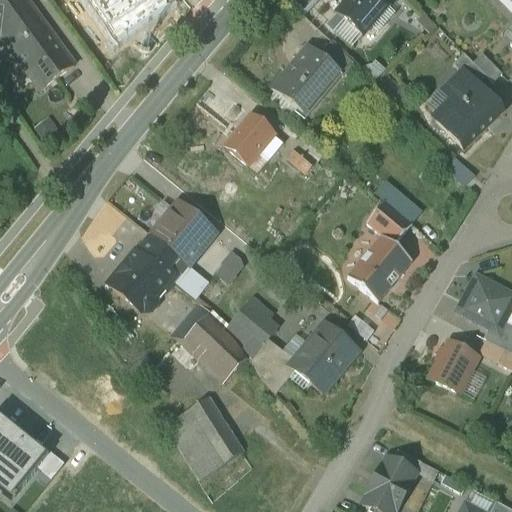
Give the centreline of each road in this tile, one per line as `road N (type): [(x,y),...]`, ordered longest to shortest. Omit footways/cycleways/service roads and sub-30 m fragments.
road 1 (tertiary): [(223,24),(0,304)]
road 2 (residential): [(309,511),(380,405),(381,378),(452,257)]
road 3 (residential): [(178,511),(0,364)]
road 4 (unknown): [(58,229),(151,355)]
